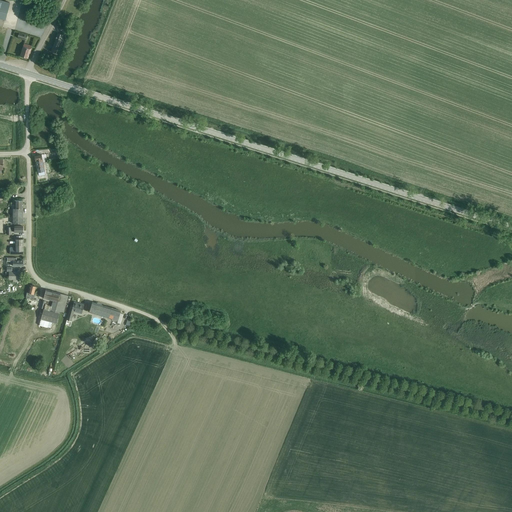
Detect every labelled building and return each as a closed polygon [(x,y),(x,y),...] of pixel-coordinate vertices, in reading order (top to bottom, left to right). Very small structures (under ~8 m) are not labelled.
[(0,0),(0,19),(5,21),(10,3),(0,0)] [(58,54),(65,36),(58,33),(51,52),(58,54)] [(31,47),(23,44),(20,56),(23,57),(24,58),(25,57),(27,58),(31,47)] [(42,154),(37,155),(35,156),(38,172),(45,170),(42,154)] [(23,224),(23,210),(23,208),(23,200),(15,201),(15,208),(13,208),(13,224),(23,224)] [(23,251),(23,239),(15,239),(15,247),(10,247),(10,251),(23,251)] [(27,292),(26,298),(34,300),(35,293),(34,292),(35,286),(34,285),(32,284),(31,285),(30,285),(28,292),(27,292)] [(68,296),(46,290),(44,298),(53,301),(52,306),(45,304),(41,319),(57,323),(60,312),(64,313),(68,296)] [(82,314),(85,304),(74,302),(73,305),(71,304),(67,320),(68,317),(72,319),(74,312),(82,314)] [(118,321),(121,311),(93,302),(90,312),(118,321)]
